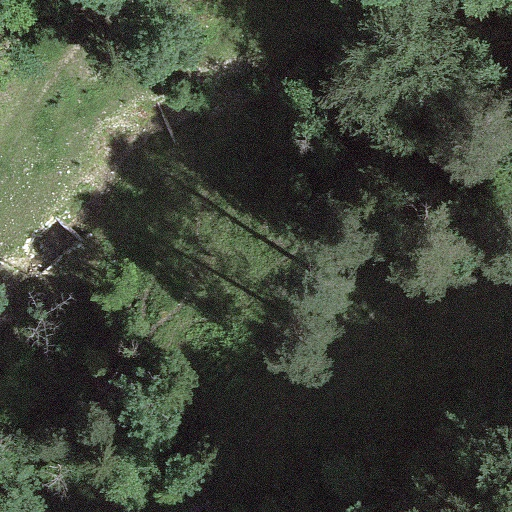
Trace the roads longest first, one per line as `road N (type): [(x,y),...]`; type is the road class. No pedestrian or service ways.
road 1 (track): [(0,203),(165,64),(301,0)]
road 2 (track): [(0,151),(51,67),(117,0)]
